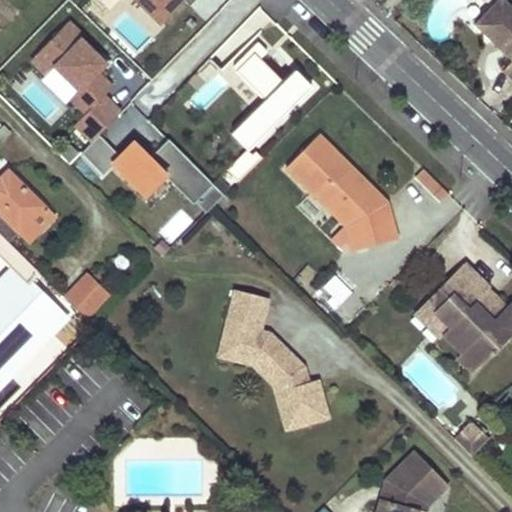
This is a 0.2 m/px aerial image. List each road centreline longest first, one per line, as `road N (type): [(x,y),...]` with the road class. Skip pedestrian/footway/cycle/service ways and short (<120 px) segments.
road 1 (unclassified): [(511,173),(329,0)]
road 2 (unknown): [(507,511),(356,364)]
road 3 (unknown): [(241,0),(130,126)]
road 4 (unknown): [(0,106),(94,199)]
